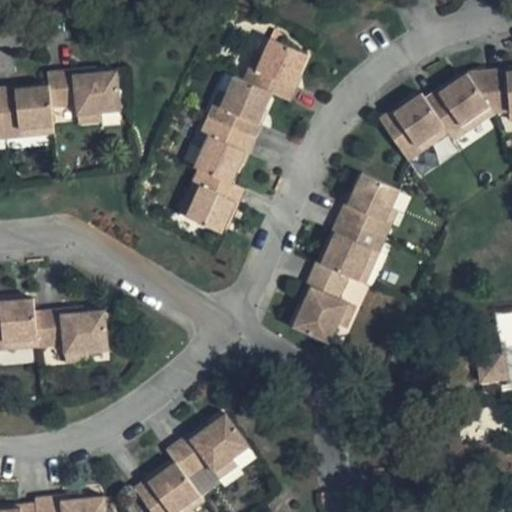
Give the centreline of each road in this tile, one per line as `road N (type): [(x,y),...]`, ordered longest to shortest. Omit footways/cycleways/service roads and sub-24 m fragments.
road 1 (residential): [(511,15),(484,18),(398,55),(335,115),(224,326)]
road 2 (residential): [(224,326),(143,408),(64,448),(0,452)]
road 3 (residential): [(357,511),(343,496),(322,383),(224,326)]
road 4 (residential): [(224,326),(68,235),(0,238)]
